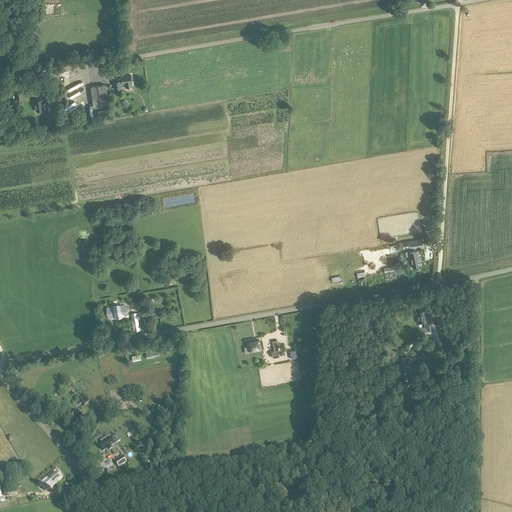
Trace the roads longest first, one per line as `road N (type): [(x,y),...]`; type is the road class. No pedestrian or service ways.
road 1 (unclassified): [(0,363),(511,270)]
road 2 (unclassified): [(144,55),(458,4)]
road 3 (track): [(437,286),(458,4)]
road 4 (track): [(476,511),(475,278)]
road 5 (tertiary): [(123,511),(0,375)]
road 6 (track): [(0,80),(144,55)]
